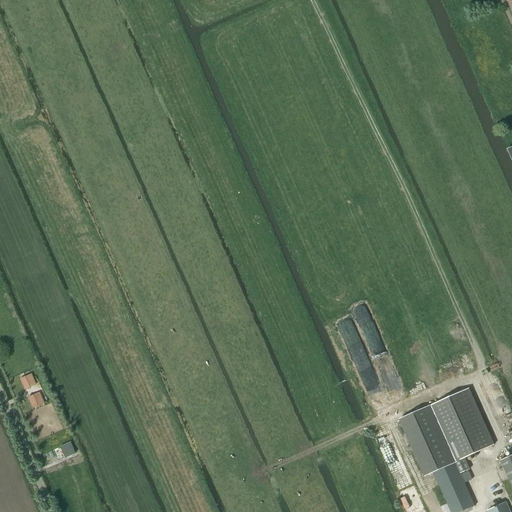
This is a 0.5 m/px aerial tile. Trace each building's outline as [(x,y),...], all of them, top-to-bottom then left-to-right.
[(35,385),(30,374),(24,377),(29,388),(35,385)] [(468,389),(431,405),(399,419),(424,476),(433,472),(450,511),(460,511),(474,506),(464,483),(471,480),(468,472),(468,471),(460,475),(460,474),(469,469),(464,458),(493,445),(468,389)] [(43,403),(38,392),(32,395),(37,406),(43,403)] [(74,454),(67,437),(39,449),(47,466),(74,454)] [(511,455),(502,460),(507,472),(511,483),(511,455)] [(509,511),(505,502),(488,510),(488,511),(509,511)]
